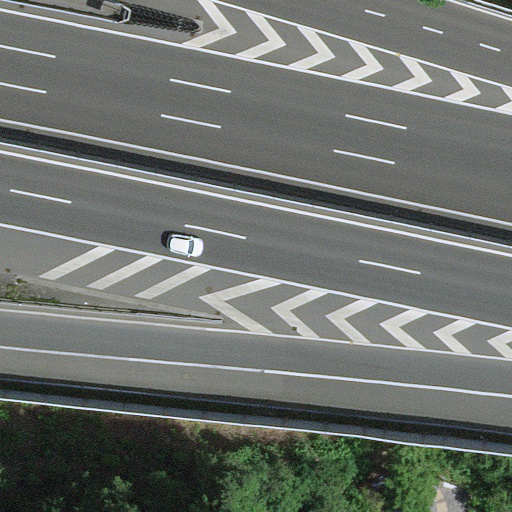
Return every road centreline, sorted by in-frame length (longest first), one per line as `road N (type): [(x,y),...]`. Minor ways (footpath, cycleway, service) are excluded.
road 1 (motorway): [(0,185),(511,292)]
road 2 (motorway): [(511,171),(0,71)]
road 3 (motorway): [(0,328),(511,379)]
road 4 (motorway): [(511,54),(328,0)]
